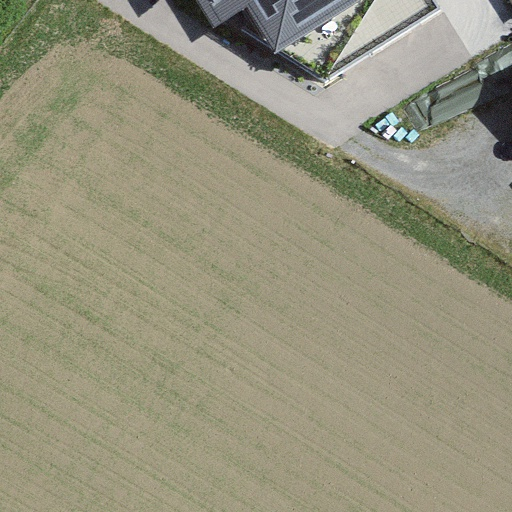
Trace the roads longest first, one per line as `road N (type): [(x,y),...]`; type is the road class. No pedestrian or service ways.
road 1 (residential): [(117,0),(393,181)]
road 2 (unknown): [(336,144),(453,60),(467,35),(467,0)]
